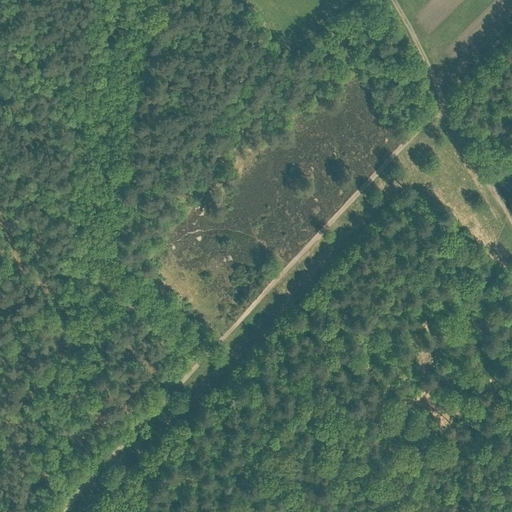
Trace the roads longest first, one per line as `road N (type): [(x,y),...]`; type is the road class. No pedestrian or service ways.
road 1 (track): [(57,511),(440,103)]
road 2 (track): [(505,215),(440,103)]
